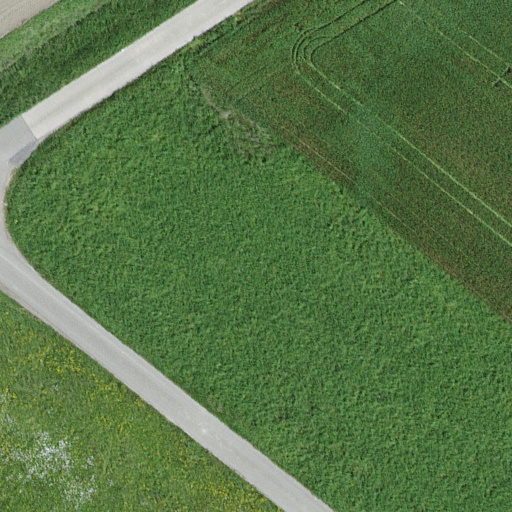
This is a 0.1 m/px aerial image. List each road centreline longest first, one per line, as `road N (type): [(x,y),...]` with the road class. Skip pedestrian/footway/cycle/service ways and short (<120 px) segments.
road 1 (unclassified): [(0,254),(314,511)]
road 2 (track): [(0,146),(226,0)]
